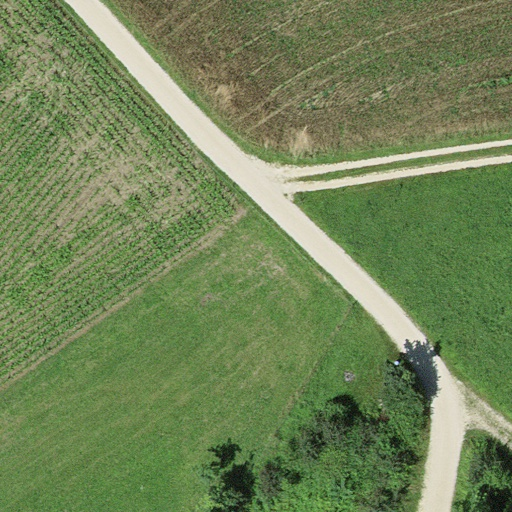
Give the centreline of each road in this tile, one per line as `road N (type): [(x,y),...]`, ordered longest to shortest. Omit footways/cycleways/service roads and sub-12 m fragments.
road 1 (track): [(91,0),(406,304),(440,356)]
road 2 (track): [(269,172),(511,159)]
road 3 (track): [(440,356),(449,415),(433,511)]
